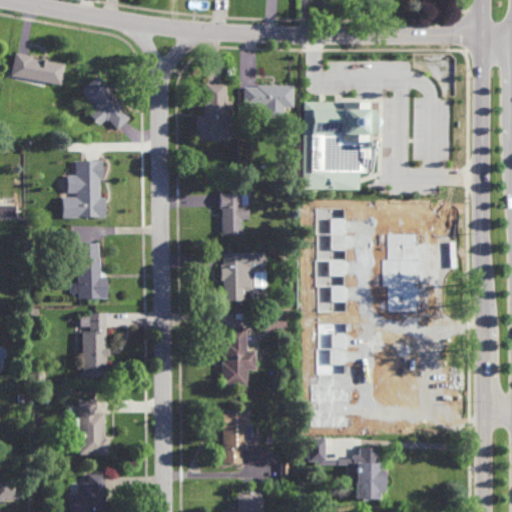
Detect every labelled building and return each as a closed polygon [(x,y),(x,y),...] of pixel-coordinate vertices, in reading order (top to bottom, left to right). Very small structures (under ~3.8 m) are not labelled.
[(62,86),(11,76),(15,53),(32,57),(32,59),(66,66),(62,86)] [(117,131),(109,121),(108,122),(106,120),(99,127),(89,115),(96,109),(81,92),(99,76),(112,92),(111,94),(123,107),(121,108),(131,119),(117,131)] [(225,107),(232,107),(232,141),(195,141),(195,117),(202,117),(202,99),(205,99),(205,84),(225,84),(225,107)] [(292,108),(283,108),(283,122),(264,122),(264,107),(243,107),(243,88),(256,88),(256,86),(293,86),(292,108)] [(74,98),(67,97),(69,90),(75,91),(74,98)] [(379,161),(382,165),(382,186),(308,186),(308,161),(307,93),(378,91),(379,161)] [(100,198),(105,198),(105,216),(75,216),(75,206),(70,206),(70,192),(75,192),(75,162),(102,162),(102,180),(100,180),(100,198)] [(240,195),(247,195),(247,219),(241,219),(241,234),(221,234),(221,208),(220,208),(220,194),(240,194),(240,195)] [(104,271),(104,275),(106,275),(106,297),(77,297),(77,292),(69,292),(68,282),(77,282),(77,264),(68,264),(68,245),(76,245),(76,242),(98,241),(98,257),(100,257),(100,271),(104,271)] [(251,289),(243,289),(243,300),(223,300),(222,280),(220,280),(220,264),(222,264),(222,252),(265,252),(265,268),(251,269),(251,289)] [(30,316),(30,308),(37,308),(38,315),(30,316)] [(105,347),(109,347),(109,355),(106,355),(106,376),(82,377),(81,330),(89,330),(89,312),(105,312),(105,347)] [(262,331),(261,314),(285,313),(285,330),(262,331)] [(246,350),(255,350),(256,369),(246,369),(246,385),(220,385),(219,362),(223,361),(222,341),(226,341),(226,327),(246,327),(246,350)] [(370,333),(348,334),(349,399),(357,399),(357,408),(372,408),(372,399),(379,399),(378,349),(370,349),(370,333)] [(96,411),(104,411),(104,437),(108,437),(108,453),(79,454),(78,433),(73,433),(72,417),(78,417),(78,399),(96,399),(96,411)] [(248,423),(251,423),(251,440),(245,440),(245,449),(240,449),(240,463),(221,463),(221,409),(248,409),(248,423)] [(32,456),(32,445),(40,445),(40,456),(32,456)] [(378,462),(380,463),(380,469),(384,469),(384,492),(379,492),(379,499),(355,499),(356,462),(359,462),(359,447),(379,447),(378,462)] [(104,501),(108,501),(108,511),(69,511),(72,511),(72,502),(81,502),(81,482),(83,482),(83,476),(87,476),(87,474),(104,474),(104,501)] [(0,497),(13,498),(13,483),(0,482),(0,497)] [(220,511),(237,511),(236,491),(262,490),(262,511),(220,511)]
